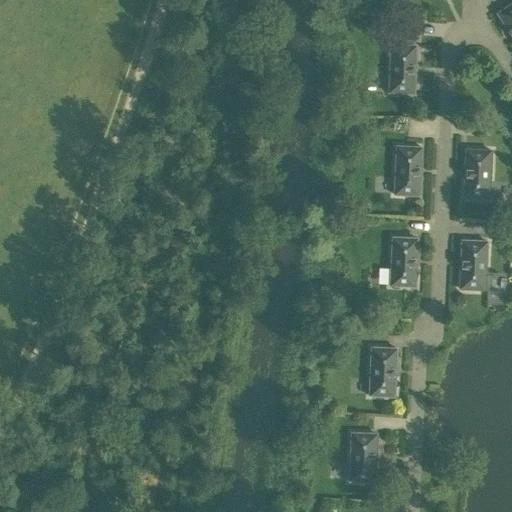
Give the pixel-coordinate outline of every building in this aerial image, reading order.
[(511,36),(511,3),(497,14),(511,36)] [(414,94),(416,46),(390,44),(388,93),(414,94)] [(419,196),(421,147),(396,146),(393,195),(419,196)] [(489,199),(491,151),(466,149),(463,198),(489,199)] [(415,287),(417,238),(392,237),(389,286),(415,287)] [(485,290),(487,241),(461,240),(459,289),(485,290)] [(394,397),(396,348),(370,347),(369,396),(394,397)] [(374,482),(377,434),(351,432),(349,481),(374,482)]
